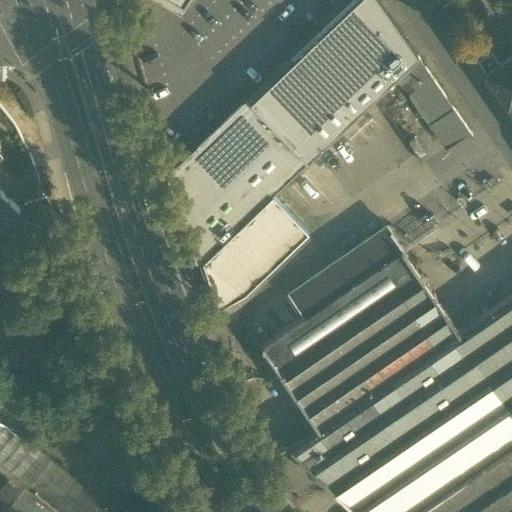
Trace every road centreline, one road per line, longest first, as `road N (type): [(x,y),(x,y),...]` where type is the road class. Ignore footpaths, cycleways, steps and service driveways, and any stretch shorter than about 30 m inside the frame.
road 1 (primary): [(265,511),(185,332),(81,0)]
road 2 (primary): [(36,5),(103,234),(211,511)]
road 3 (residential): [(410,0),(511,149)]
